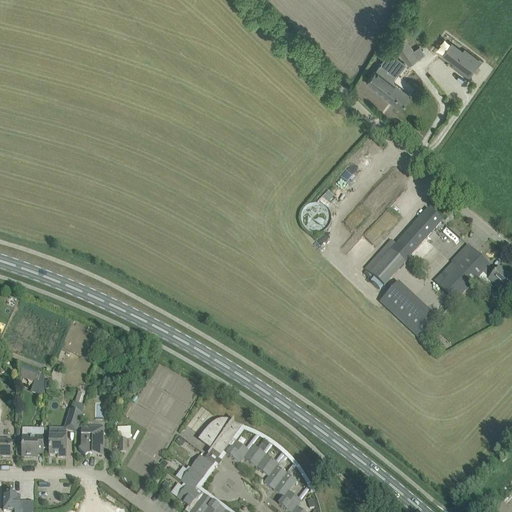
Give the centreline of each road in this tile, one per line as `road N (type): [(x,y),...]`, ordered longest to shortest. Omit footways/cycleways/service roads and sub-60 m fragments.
road 1 (secondary): [(420,511),(217,361),(77,289),(0,260)]
road 2 (unclassified): [(511,249),(247,0)]
road 3 (residential): [(153,511),(103,477),(0,474)]
